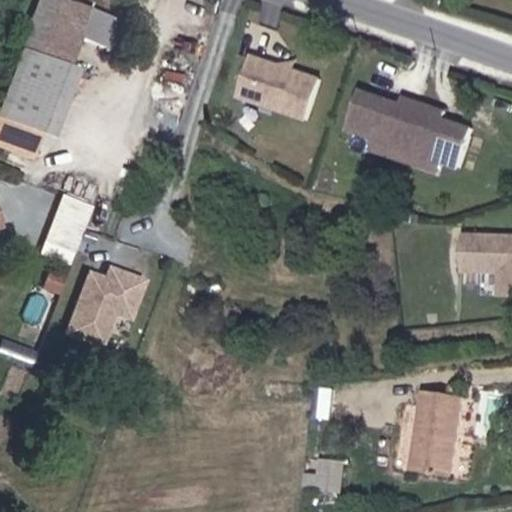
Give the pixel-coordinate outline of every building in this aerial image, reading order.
[(40,0),(0,97),(0,125),(47,144),(75,76),(60,70),(33,58),(57,0),(56,0),(40,0)] [(73,39),(100,51),(112,24),(57,0),(33,58),(60,70),(73,39)] [(318,111),(332,71),(313,64),(302,60),(272,50),(258,90),(318,111)] [(468,165),(480,124),(454,115),(453,120),(443,117),(447,104),(405,90),(401,103),(391,99),(392,95),(363,84),(349,125),(377,134),(387,137),(390,151),(423,163),(434,153),(441,155),(468,165)] [(390,151),(387,137),(377,134),(375,146),(390,151)] [(437,167),(441,155),(434,153),(423,163),(437,167)] [(42,256),(75,264),(90,201),(57,193),(42,256)] [(511,236),(461,235),(460,278),(496,279),(496,298),(511,298),(511,236)] [(101,267),(97,277),(82,271),(57,336),(98,352),(111,320),(124,325),(141,281),(101,267)] [(414,450),(460,429),(464,395),(420,391),(414,450)] [(412,471),(454,477),(460,429),(414,450),(412,471)] [(345,492),(348,460),(323,457),(321,474),(307,473),(306,489),(345,492)]
